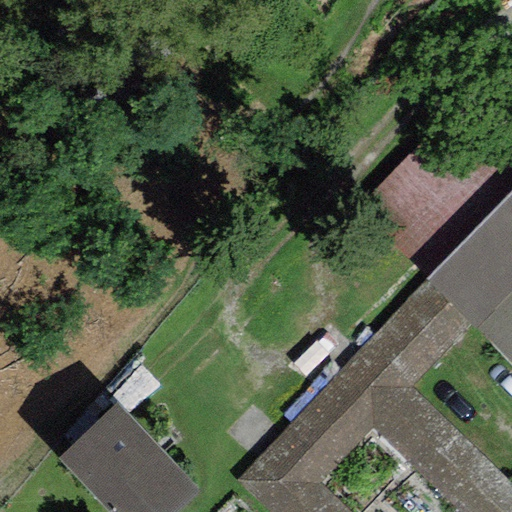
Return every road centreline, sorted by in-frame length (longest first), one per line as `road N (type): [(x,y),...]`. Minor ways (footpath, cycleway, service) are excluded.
road 1 (track): [(0,438),(123,349),(365,0)]
road 2 (unknown): [(229,326),(396,116),(482,30),(511,13)]
